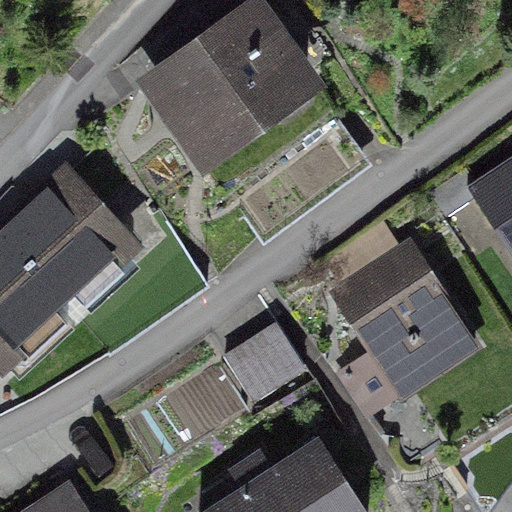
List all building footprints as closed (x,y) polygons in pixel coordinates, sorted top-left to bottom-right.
[(216,0),(235,28),(154,82),(206,158),(309,88),(253,7),(263,0),(216,0)] [(511,171),(482,191),(511,237),(511,171)] [(63,181),(1,237),(66,309),(128,253),(63,181)] [(1,237),(0,238),(0,361),(4,365),(66,309),(1,237)] [(407,251),(343,293),(405,388),(469,346),(407,251)] [(248,395),(306,374),(286,320),(229,341),(248,395)] [(353,511),(315,453),(223,511),(353,511)] [(74,511),(65,495),(37,511),(74,511)]
